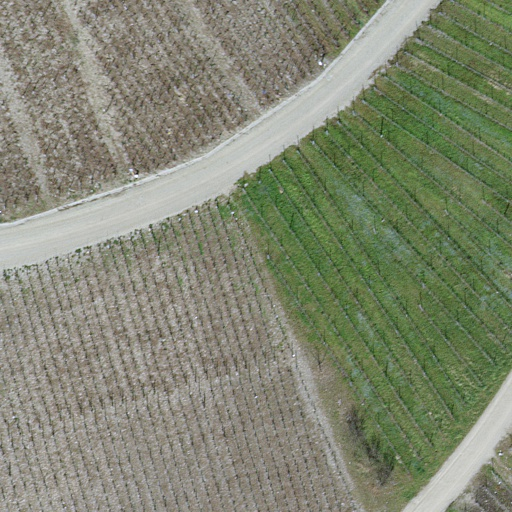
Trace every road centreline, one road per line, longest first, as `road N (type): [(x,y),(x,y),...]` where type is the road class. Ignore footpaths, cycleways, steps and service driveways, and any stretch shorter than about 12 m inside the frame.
road 1 (track): [(0,259),(169,207),(292,127),(419,0)]
road 2 (track): [(511,403),(418,511)]
